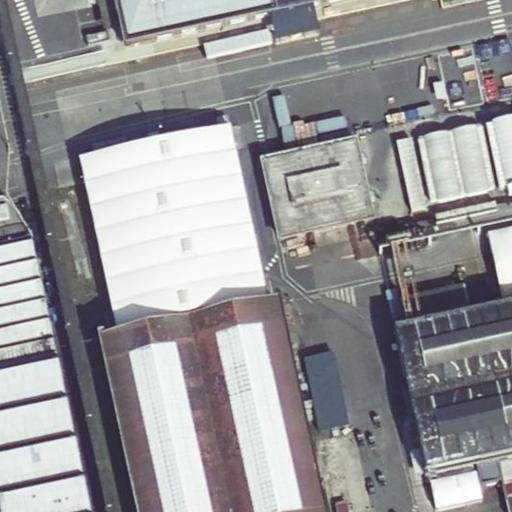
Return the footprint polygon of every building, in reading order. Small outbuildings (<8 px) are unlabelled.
[(90,0),(103,60),(387,0),(90,0)] [(501,163),(493,128),(482,130),(489,166),(501,163)] [(231,131),(78,162),(115,338),(267,307),(231,131)] [(492,212),(474,131),(462,133),(480,215),(492,212)] [(452,147),(460,145),(457,134),(450,136),(452,147)] [(370,166),(401,160),(397,141),(366,148),(370,166)] [(281,242),(370,223),(353,143),(264,162),(281,242)] [(0,498),(2,511),(90,511),(51,318),(45,287),(32,223),(25,209),(16,201),(0,204),(0,498)] [(319,511),(277,305),(267,307),(115,338),(101,341),(136,511),(319,511)] [(511,316),(400,340),(421,443),(430,484),(511,466),(511,316)] [(314,361),(319,426),(342,425),(337,360),(314,361)]
